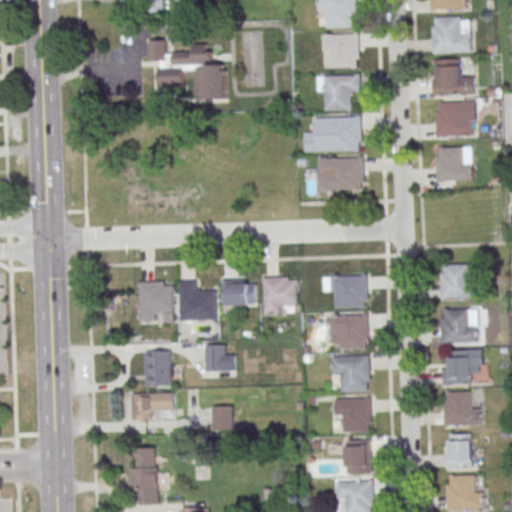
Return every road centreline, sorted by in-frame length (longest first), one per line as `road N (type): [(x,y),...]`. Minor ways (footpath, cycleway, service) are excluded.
road 1 (residential): [(413,511),(395,0)]
road 2 (residential): [(404,227),(87,239)]
road 3 (secondary): [(40,0),(49,227)]
road 4 (secondary): [(49,251),(54,437)]
